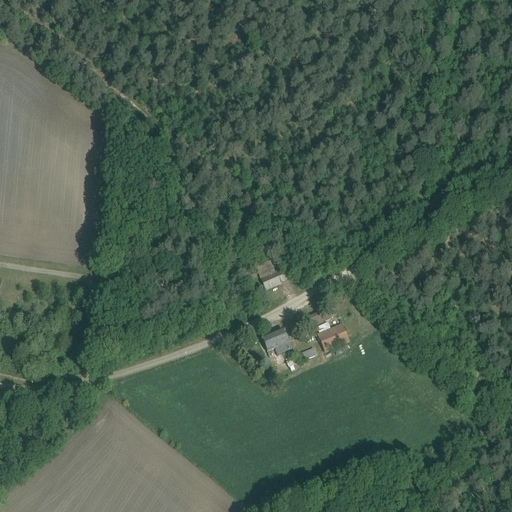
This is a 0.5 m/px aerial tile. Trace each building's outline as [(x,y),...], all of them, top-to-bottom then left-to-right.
[(256,267),(256,268),(261,279),(266,291),(288,281),(283,270),(275,273),(270,262),(256,267)] [(332,307),(325,311),(330,320),(337,316),(332,307)] [(314,328),(310,319),(299,324),(300,326),(303,333),(314,328)] [(349,344),(342,325),(331,330),(328,323),(316,328),(319,334),(317,335),(325,354),(349,344)] [(261,339),(267,353),(274,350),(277,356),(291,350),(282,330),(261,339)] [(305,361),(316,357),(313,350),(303,354),(304,358),(305,361)] [(296,366),(294,362),(293,360),(286,362),(289,368),(289,369),(296,366)]
